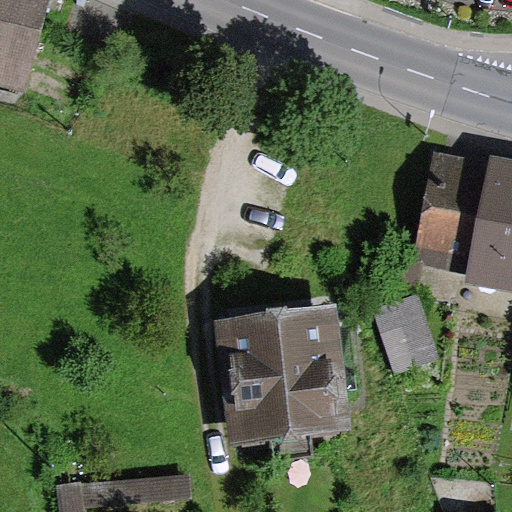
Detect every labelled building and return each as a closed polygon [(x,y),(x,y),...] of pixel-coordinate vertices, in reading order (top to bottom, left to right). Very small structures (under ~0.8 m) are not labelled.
[(44,0),(0,0),(0,94),(19,99),(44,0)] [(511,168),(453,156),(432,257),(511,274),(511,168)] [(429,303),(383,317),(400,375),(446,362),(429,303)] [(363,314),(241,324),(251,446),(373,436),(363,314)] [(192,475),(64,479),(65,511),(93,511),(93,502),(193,499),(192,475)]
